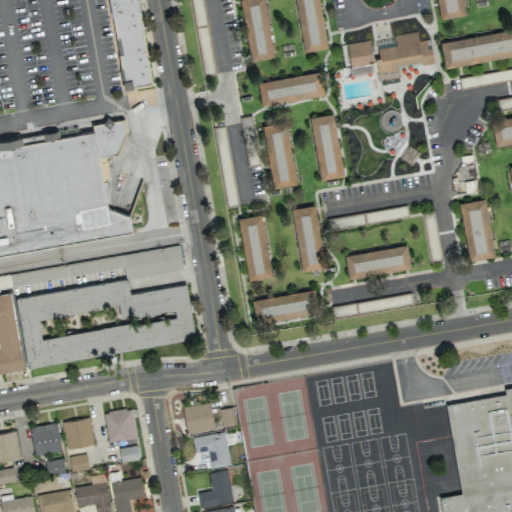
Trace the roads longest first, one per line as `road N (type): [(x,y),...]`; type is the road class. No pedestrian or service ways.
road 1 (residential): [(0,401),(511,320)]
road 2 (residential): [(157,0),(221,370)]
road 3 (residential): [(149,376),(170,511)]
